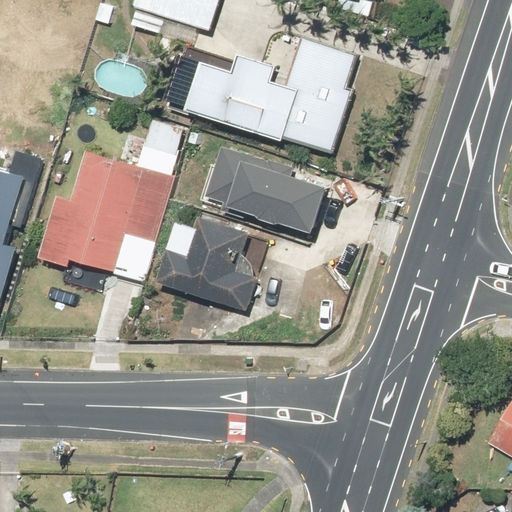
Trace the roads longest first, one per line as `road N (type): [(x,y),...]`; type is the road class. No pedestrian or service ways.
road 1 (secondary): [(380,415),(0,406)]
road 2 (secondary): [(431,265),(511,7)]
road 3 (secondary): [(380,415),(431,265)]
